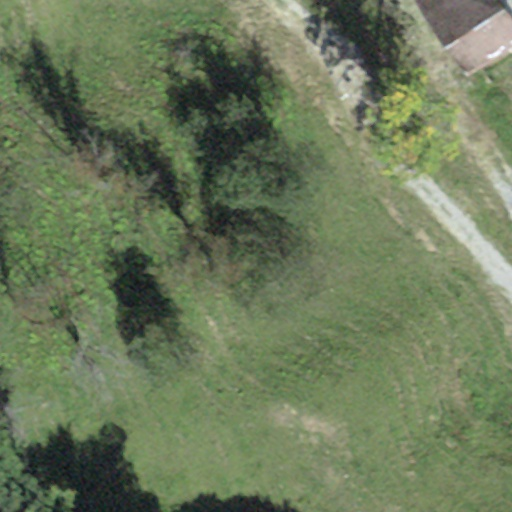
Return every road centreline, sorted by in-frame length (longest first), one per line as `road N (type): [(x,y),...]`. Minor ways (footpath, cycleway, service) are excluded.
road 1 (track): [(511,279),(332,41),(291,0)]
road 2 (track): [(511,198),(396,0)]
